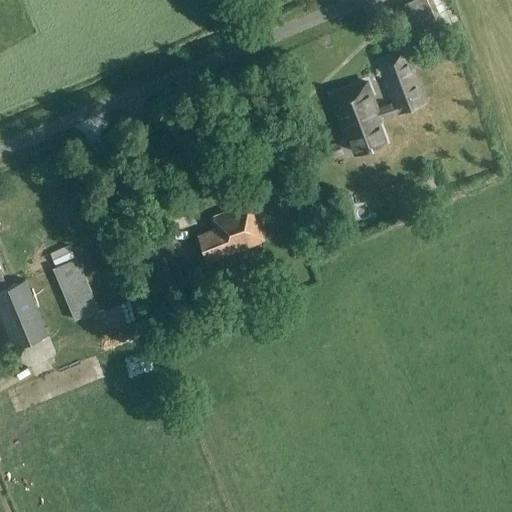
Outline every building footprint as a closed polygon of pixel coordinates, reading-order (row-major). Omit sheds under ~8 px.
[(434,19),(405,31),(411,45),(440,32),(434,19)] [(511,132),(483,46),(435,62),(473,178),(505,167),(511,164),(511,132)] [(406,50),(377,59),(396,112),(424,102),(406,50)] [(367,82),(333,95),(348,133),(351,131),(361,156),(385,146),(375,120),(380,118),(367,82)] [(339,141),(323,147),(328,159),(343,153),(339,141)] [(264,238),(249,202),(212,217),(216,228),(198,236),(208,260),(264,238)] [(152,256),(143,232),(124,239),(133,263),(152,256)] [(100,311),(99,309),(78,261),(53,271),(75,322),(100,311)] [(7,287),(2,272),(0,267),(0,313),(14,347),(47,334),(25,280),(7,287)] [(154,290),(97,325),(106,339),(163,304),(154,290)]
